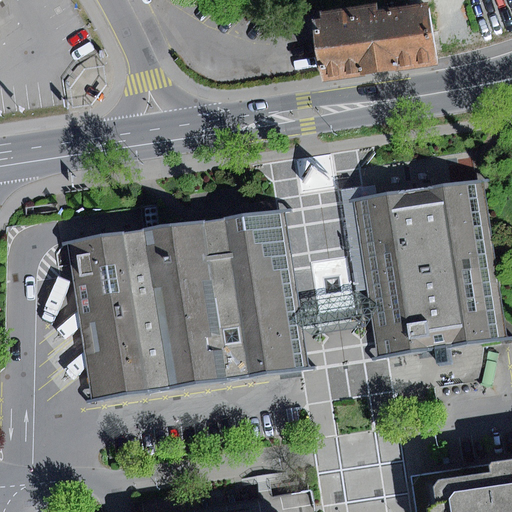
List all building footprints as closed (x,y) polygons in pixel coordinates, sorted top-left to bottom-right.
[(323,19),(315,20),(324,82),(438,65),(428,4),(377,12),(376,5),(322,13),(323,19)] [(364,200),(356,201),(379,357),(389,355),(505,339),(482,183),(364,200)] [(278,214),(70,243),(91,399),(302,370),(278,214)] [(297,408),(286,410),(290,434),(301,432),(297,408)] [(511,511),(511,460),(494,463),(490,465),(491,474),(440,481),(435,488),(437,502),(451,500),(453,511),(511,511)]
